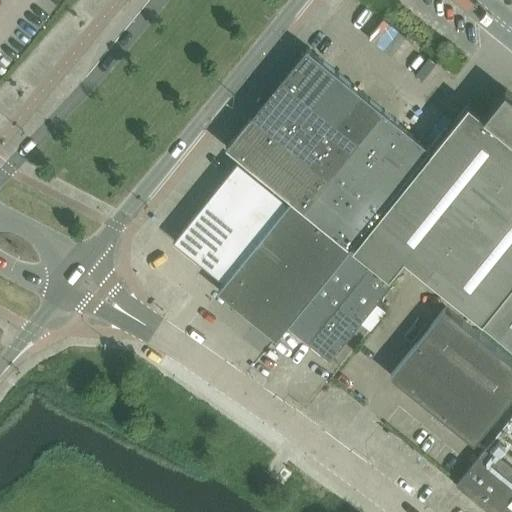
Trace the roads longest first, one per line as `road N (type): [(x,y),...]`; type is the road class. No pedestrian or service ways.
road 1 (unclassified): [(410,511),(76,275)]
road 2 (tertiary): [(76,275),(298,0)]
road 3 (tertiary): [(157,0),(0,176)]
